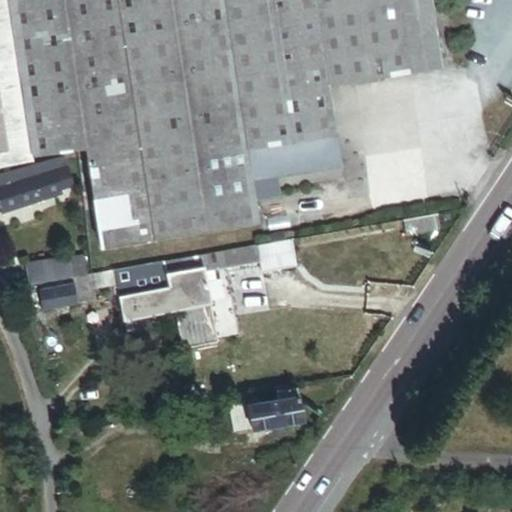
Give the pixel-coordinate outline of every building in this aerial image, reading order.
[(0,0),(0,160),(37,154),(10,0),(0,0)] [(258,139),(233,0),(10,0),(37,154),(103,143),(119,240),(271,215),(262,164),(258,139)] [(348,123),(340,78),(420,65),(419,61),(408,0),(233,0),(258,139),(342,124),(348,123)] [(452,56),(442,0),(408,0),(419,61),(452,56)] [(342,124),(258,139),(262,164),(347,150),(342,124)] [(0,174),(60,160),(64,179),(69,178),(63,155),(0,170),(0,174)] [(60,160),(0,174),(0,206),(59,192),(57,181),(64,179),(60,160)] [(437,215),(403,221),(406,236),(439,230),(437,215)] [(227,250),(180,258),(184,273),(202,270),(230,265),(227,250)] [(25,265),(28,283),(70,276),(67,257),(25,265)] [(168,276),(165,260),(117,268),(119,284),(168,276)] [(117,268),(87,273),(89,279),(91,289),(119,284),(117,268)] [(184,273),(168,276),(174,311),(210,305),(202,270),(184,273)] [(174,311),(168,276),(119,284),(125,320),(174,311)] [(93,300),(91,289),(89,279),(37,288),(41,309),(93,300)] [(174,311),(177,328),(213,321),(210,305),(174,311)] [(291,396),(242,404),(241,404),(244,429),(274,424),(295,421),(291,396)] [(244,429),(241,404),(240,401),(215,404),(219,432),(244,429)]
